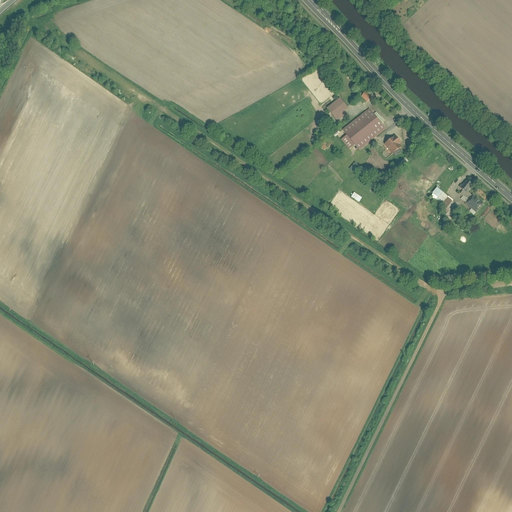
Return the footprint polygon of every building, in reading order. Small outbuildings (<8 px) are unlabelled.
[(369,103),(373,98),(367,93),(362,97),(369,103)] [(343,106),(334,96),(322,106),(332,119),(340,113),(338,110),(343,106)] [(380,126),(364,105),(337,127),(342,133),(349,142),(354,147),(380,126)] [(397,141),(389,132),(378,142),(388,154),(397,146),(394,143),(397,141)] [(349,142),(342,133),(336,137),(343,147),(349,142)] [(405,157),(398,164),(402,168),(409,161),(405,157)] [(363,168),(356,162),(350,169),(357,175),(363,168)] [(444,173),(439,179),(449,187),(454,181),(444,173)] [(437,187),(429,197),(446,210),(453,200),(437,187)] [(360,203),(363,198),(355,193),(352,197),(360,203)] [(472,195),(465,204),(475,213),(482,204),(472,195)]
